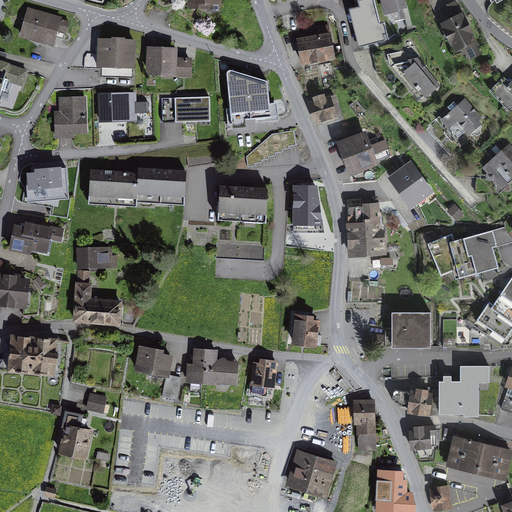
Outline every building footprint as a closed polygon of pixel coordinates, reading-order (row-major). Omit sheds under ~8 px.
[(211,0),(183,0),(183,11),(200,11),(201,4),(211,5),(211,0)] [(349,12),(357,48),(386,41),(376,0),(360,0),(357,1),(359,9),(349,12)] [(380,0),(384,16),(400,12),(400,10),(407,9),(404,0),(380,0)] [(446,22),(440,25),(455,54),(465,49),(472,61),(483,54),(477,42),(465,17),(464,18),(455,1),(440,10),(446,22)] [(63,22),(22,11),(15,39),(45,47),(49,34),(60,37),(63,22)] [(330,31),(294,37),(298,63),(335,57),(330,31)] [(125,43),(90,42),(89,69),(124,70),(125,43)] [(167,52),(140,50),(138,75),(180,78),(181,62),(167,61),(167,52)] [(441,86),(417,59),(394,65),(397,69),(406,67),(407,70),(403,73),(425,99),(441,86)] [(21,71),(0,64),(0,80),(16,86),(21,71)] [(270,105),(268,82),(232,72),(230,72),(228,72),(227,73),(226,75),(231,128),(246,128),(245,122),(277,119),(276,104),(270,105)] [(511,82),(510,84),(504,78),(489,92),(509,112),(511,109),(511,82)] [(329,90),(304,99),(313,126),(338,118),(329,90)] [(134,95),(94,96),(94,125),(140,124),(140,103),(134,103),(134,95)] [(483,118),(465,99),(441,122),(448,131),(450,130),(458,139),(465,133),(470,137),(482,125),(480,122),(483,118)] [(79,134),(79,101),(56,101),(56,114),(49,114),(49,140),(65,140),(65,134),(79,134)] [(207,125),(207,102),(159,102),(159,125),(207,125)] [(362,130),(335,141),(349,177),(376,166),(373,157),(387,151),(382,139),(368,145),(362,130)] [(296,146),(294,131),(272,134),(247,157),(248,167),(255,166),(255,164),(262,163),(262,160),(269,159),(268,157),(275,156),(275,154),(282,153),(282,150),(289,150),(289,147),(296,146)] [(511,182),(511,147),(509,145),(482,169),(487,174),(486,182),(494,183),(497,186),(497,191),(499,194),(511,182)] [(220,147),(185,153),(188,168),(222,162),(220,147)] [(407,158),(386,174),(409,206),(430,190),(407,158)] [(186,172),(138,169),(138,174),(137,204),(184,207),(186,172)] [(65,194),(63,170),(30,173),(22,209),(45,214),(49,196),(65,194)] [(138,174),(90,170),(88,205),(136,208),(137,204),(138,174)] [(269,190),(220,187),(219,222),(266,226),(269,190)] [(321,191),(292,190),(290,223),(321,224),(321,191)] [(380,202),(347,202),(347,253),(380,253),(380,202)] [(24,227),(14,225),(9,252),(31,257),(32,253),(47,255),(51,242),(62,243),(65,229),(50,226),(50,228),(25,223),(24,227)] [(452,234),(427,245),(441,278),(454,273),(456,281),(499,269),(494,249),(511,243),(511,239),(508,234),(505,227),(454,242),(452,234)] [(264,246),(217,243),(216,259),(264,262),(264,246)] [(117,248),(76,248),(77,270),(117,269),(117,248)] [(77,283),(76,283),(73,324),(121,328),(123,302),(91,299),(92,284),(90,284),(90,272),(78,270),(77,283)] [(21,276),(0,273),(0,307),(26,310),(30,280),(21,278),(21,276)] [(511,279),(494,306),(489,303),(477,322),(506,341),(511,331),(511,279)] [(435,311),(388,311),(388,350),(436,349),(435,311)] [(314,318),(295,316),(292,346),(317,349),(320,322),(314,322),(314,318)] [(56,356),(58,340),(11,336),(8,374),(54,379),(55,366),(57,366),(58,356),(56,356)] [(164,349),(139,345),(134,371),(165,377),(169,377),(170,373),(174,355),(164,353),(164,349)] [(218,351),(194,349),(193,365),(187,364),(186,385),(219,387),(219,386),(237,387),(239,362),(228,362),(225,359),(223,358),(221,359),(217,361),(218,351)] [(259,364),(253,363),(250,387),(253,387),(252,394),(267,397),(268,389),(274,390),(278,362),(260,360),(259,364)] [(489,384),(489,367),(460,368),(461,383),(452,384),(451,378),(443,378),(443,384),(439,384),(439,417),(464,416),(464,419),(479,419),(478,384),(489,384)] [(181,375),(170,373),(169,377),(165,377),(162,395),(177,398),(181,375)] [(410,392),(394,390),(392,402),(401,408),(408,409),(407,415),(430,419),(433,393),(411,390),(410,392)] [(108,397),(90,393),(86,410),(104,415),(108,397)] [(374,400),(353,401),(354,427),(356,427),(356,436),(358,436),(358,452),(377,452),(374,400)] [(61,405),(53,404),(52,412),(60,413),(61,405)] [(63,429),(65,430),(59,455),(85,461),(92,429),(82,427),(84,415),(67,411),(63,429)] [(324,417),(307,418),(308,433),(324,433),(324,417)] [(414,431),(408,432),(410,452),(437,450),(436,426),(413,428),(414,431)] [(511,458),(511,451),(453,437),(446,469),(506,483),(511,458)] [(338,460),(297,447),(286,485),(327,497),(338,460)] [(111,454),(97,452),(97,459),(109,462),(111,454)] [(254,491),(252,467),(207,472),(208,475),(190,477),(191,483),(169,485),(171,500),(254,491)] [(395,482),(378,481),(377,511),(414,511),(415,499),(406,498),(406,482),(404,482),(404,475),(395,475),(395,482)] [(430,488),(431,490),(429,490),(432,511),(433,511),(436,511),(452,510),(449,485),(430,488)] [(55,497),(57,489),(47,487),(45,495),(55,497)] [(511,511),(511,502),(501,508),(503,511),(511,511)]
